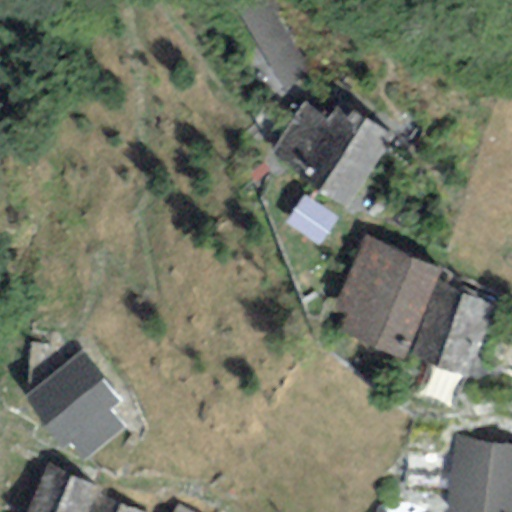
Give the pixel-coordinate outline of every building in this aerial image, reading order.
[(292,76),(317,58),(276,0),(251,0),(243,6),(292,76)] [(328,115),(308,102),(276,150),(344,196),(387,132),(338,99),(328,115)] [(438,267),(366,236),(327,312),(406,348),(438,267)] [(494,302),(439,280),(411,350),(466,371),(494,302)] [(82,347),(24,388),(61,441),(71,439),(85,458),(125,429),(107,404),(117,396),(82,347)] [(511,511),(511,440),(455,435),(446,511),(511,511)] [(43,462),(21,511),(82,511),(94,484),(43,462)] [(138,511),(99,497),(92,511),(138,511)]
